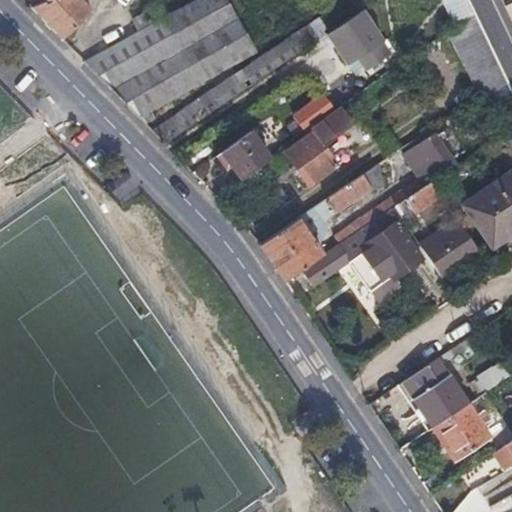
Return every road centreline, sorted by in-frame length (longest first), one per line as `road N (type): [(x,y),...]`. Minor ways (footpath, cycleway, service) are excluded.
road 1 (residential): [(412,511),(242,262),(0,2)]
road 2 (unknown): [(327,387),(511,277)]
